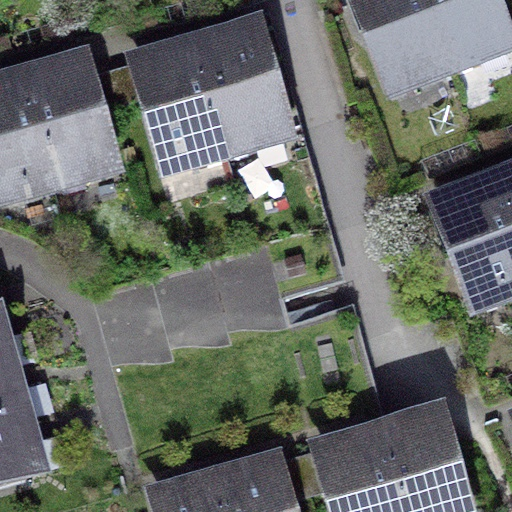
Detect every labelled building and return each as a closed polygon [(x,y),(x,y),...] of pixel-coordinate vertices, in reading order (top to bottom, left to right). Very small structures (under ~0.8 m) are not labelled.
[(451,78),(453,78),(422,0),(358,0),(392,88),(447,67),(451,78)] [(487,0),(422,0),(453,78),(480,67),(476,56),(505,45),(487,0)] [(282,134),(254,36),(196,52),(224,151),(228,162),(256,154),(253,143),(282,134)] [(228,162),(224,151),(196,52),(138,68),(166,167),(196,159),(199,171),(228,162)] [(82,68),(24,85),(55,195),(83,187),(80,175),(110,167),(82,68)] [(53,195),(55,195),(24,85),(0,91),(0,197),(50,184),(53,195)] [(511,180),(495,187),(511,231),(511,180)] [(504,293),(509,304),(511,302),(511,231),(495,187),(439,209),(476,304),(504,293)] [(10,341),(17,367),(35,362),(28,336),(10,341)] [(0,372),(0,428),(16,424),(1,372),(0,372)] [(25,393),(32,419),(50,414),(43,388),(25,393)] [(462,511),(437,423),(379,440),(399,511),(462,511)] [(0,486),(31,478),(16,424),(0,428),(0,486)] [(40,445),(47,471),(65,466),(57,440),(40,445)] [(399,511),(379,440),(321,456),(336,511),(399,511)] [(285,511),(273,469),(216,486),(222,511),(285,511)] [(222,511),(216,486),(158,502),(160,511),(222,511)]
